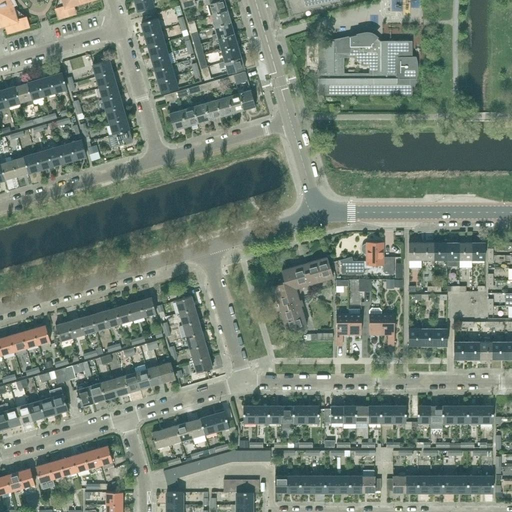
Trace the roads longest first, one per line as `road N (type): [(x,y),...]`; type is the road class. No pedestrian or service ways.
road 1 (residential): [(511,382),(244,382)]
road 2 (residential): [(0,309),(210,248)]
road 3 (tertiary): [(511,213),(318,217)]
road 4 (residential): [(0,206),(159,159)]
road 5 (residential): [(244,382),(210,248)]
road 6 (residential): [(159,159),(290,120)]
road 7 (residential): [(159,159),(121,29)]
road 8 (residential): [(122,416),(0,453)]
road 9 (residential): [(244,382),(122,416)]
road 10 (residential): [(0,65),(121,29)]
road 11 (tertiary): [(290,120),(254,0)]
road 12 (residential): [(353,511),(474,511)]
